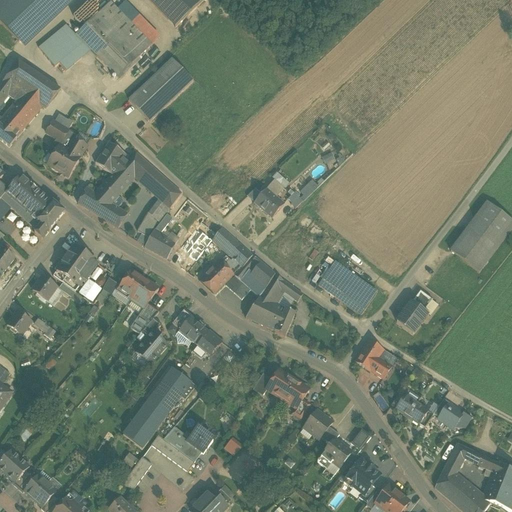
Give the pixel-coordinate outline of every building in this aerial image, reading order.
[(5,0),(0,5),(0,24),(25,50),(77,0),(5,0)] [(146,0),(175,29),(203,2),(201,0),(146,0)] [(117,80),(158,40),(123,5),(117,11),(110,4),(75,37),(66,27),(38,51),(54,70),(59,66),(66,74),(90,53),(117,80)] [(149,125),(193,83),(172,61),(128,103),(149,125)] [(4,83),(42,109),(46,111),(60,93),(50,87),(18,64),(4,83)] [(42,109),(4,83),(0,87),(0,104),(2,102),(6,97),(16,103),(1,121),(0,122),(0,127),(16,141),(42,109)] [(54,124),(68,132),(72,125),(68,122),(68,123),(58,117),(54,124)] [(57,151),(68,133),(68,132),(54,124),(53,123),(45,136),(55,141),(51,149),(56,152),(57,151)] [(0,141),(9,149),(16,141),(0,127),(0,141)] [(57,151),(77,163),(86,148),(74,141),(76,138),(68,133),(57,151)] [(126,158),(108,145),(95,165),(112,177),(96,197),(86,190),(78,205),(117,232),(127,217),(117,211),(124,203),(118,198),(134,179),(131,177),(137,170),(129,164),(125,160),(126,158)] [(68,180),(78,163),(77,163),(57,151),(56,152),(47,167),(68,180)] [(332,154),(323,158),(325,163),(335,160),(332,154)] [(136,156),(129,164),(137,170),(131,177),(134,179),(159,201),(149,215),(148,214),(137,233),(141,235),(137,244),(142,248),(157,223),(159,224),(169,211),(170,211),(181,196),(136,156)] [(52,203),(20,177),(5,195),(37,222),(52,203)] [(299,193),(306,200),(319,188),(312,181),(299,193)] [(282,188),(274,182),(254,205),(272,220),(283,207),(275,200),(280,195),(277,193),(282,188)] [(37,222),(5,195),(0,200),(0,221),(10,210),(36,232),(41,226),(36,223),(37,222)] [(64,214),(52,203),(37,222),(36,223),(41,226),(36,232),(34,234),(41,240),(48,232),(48,233),(57,222),(64,214)] [(511,229),(511,223),(486,204),(450,253),(478,274),(511,229)] [(155,231),(161,235),(172,220),(166,216),(155,231)] [(225,258),(220,263),(233,276),(233,277),(241,269),(242,269),(252,257),(221,230),(211,243),(232,261),(230,263),(225,258)] [(145,249),(167,261),(175,246),(167,240),(167,239),(161,235),(155,231),(145,249)] [(96,264),(73,248),(56,272),(57,273),(78,289),(96,264)] [(14,260),(2,250),(0,251),(0,276),(1,277),(14,260)] [(274,276),(252,257),(242,269),(234,278),(225,287),(241,301),(250,291),(259,299),(274,276)] [(220,263),(200,283),(213,296),(233,277),(233,276),(220,263)] [(359,318),(376,294),(333,264),(316,289),(359,318)] [(131,301),(145,281),(131,272),(114,297),(127,306),(131,301)] [(62,285),(75,293),(75,294),(78,289),(57,273),(53,278),(62,285)] [(301,296),(274,276),(259,299),(246,319),(284,338),(294,316),(276,307),(284,294),(296,302),(301,296)] [(56,289),(57,288),(43,278),(32,292),(53,307),(63,293),(58,290),(56,289)] [(108,302),(119,287),(109,280),(100,296),(108,302)] [(158,290),(145,281),(131,301),(144,310),(147,306),(158,290)] [(62,285),(58,290),(63,293),(71,299),(75,293),(62,285)] [(422,293),(413,306),(427,317),(430,319),(439,307),(422,293)] [(413,306),(411,305),(396,325),(412,337),(427,317),(413,306)] [(153,321),(159,314),(147,306),(144,310),(138,319),(136,321),(142,325),(147,328),(153,321)] [(183,312),(172,326),(180,332),(190,320),(191,321),(193,318),(183,312)] [(7,327),(21,338),(31,324),(17,313),(7,327)] [(136,321),(138,319),(131,314),(123,325),(135,333),(142,325),(136,321)] [(56,333),(38,320),(34,326),(45,334),(43,336),(50,341),(56,333)] [(197,326),(191,321),(190,320),(180,332),(175,339),(177,340),(177,345),(183,345),(184,346),(188,341),(194,346),(205,333),(202,330),(205,327),(200,322),(197,326)] [(160,327),(153,321),(147,328),(141,335),(146,338),(152,332),(154,334),(160,327)] [(160,341),(161,340),(154,334),(152,332),(146,338),(141,344),(143,346),(135,355),(149,366),(167,347),(160,341)] [(207,335),(205,333),(194,346),(197,348),(197,349),(205,355),(209,351),(213,355),(222,344),(208,333),(207,335)] [(378,360),(383,352),(368,342),(354,364),(383,382),(392,368),(378,360)] [(0,383),(3,385),(10,376),(0,368),(0,383)] [(184,402),(196,388),(172,371),(123,437),(142,451),(180,399),(184,402)] [(266,392),(281,402),(294,382),(280,373),(277,374),(272,382),(266,392)] [(266,392),(272,382),(262,376),(252,392),(262,399),(266,392)] [(296,412),(302,403),(308,394),(307,391),(294,382),(281,402),(295,411),(296,412)] [(0,411),(11,395),(0,386),(0,411)] [(395,412),(407,420),(416,406),(420,401),(409,394),(403,390),(399,396),(404,399),(396,411),(395,412)] [(404,399),(399,396),(391,408),(396,411),(404,399)] [(443,402),(433,417),(438,420),(447,406),(448,405),(443,402)] [(296,412),(295,411),(292,417),(300,422),(310,408),(302,403),(296,412)] [(416,406),(407,420),(419,428),(419,427),(428,415),(428,414),(416,406)] [(447,406),(438,420),(437,422),(453,432),(454,430),(465,431),(472,421),(463,415),(463,416),(457,412),(457,411),(453,409),(447,406)] [(332,425),(316,413),(303,431),(319,443),(321,440),(329,430),(332,425)] [(428,415),(419,427),(424,430),(433,418),(428,415)] [(333,434),(329,430),(321,440),(325,444),(333,434)] [(212,443),(196,431),(187,444),(203,456),(212,443)] [(350,445),(360,453),(371,440),(361,432),(350,445)] [(339,438),(333,434),(325,444),(330,448),(334,442),(335,443),(339,438)] [(156,451),(163,442),(158,438),(151,448),(156,451)] [(231,441),(224,450),(234,458),(241,450),(231,441)] [(161,455),(168,445),(163,442),(156,451),(161,455)] [(335,443),(334,442),(330,448),(317,465),(334,478),(351,455),(335,443)] [(166,459),(173,449),(168,445),(161,455),(166,459)] [(434,490),(460,511),(485,511),(490,505),(505,511),(511,511),(511,510),(511,472),(456,447),(434,490)] [(172,463),(179,453),(173,449),(166,459),(172,463)] [(7,457),(0,464),(0,472),(5,477),(20,460),(11,452),(7,457)] [(132,469),(138,460),(129,453),(123,462),(132,469)] [(177,466),(184,457),(179,453),(172,463),(177,466)] [(182,470),(189,460),(184,457),(177,466),(182,470)] [(20,460),(5,477),(13,483),(15,485),(25,473),(29,469),(20,460)] [(152,467),(142,460),(138,465),(148,472),(152,467)] [(187,474),(194,464),(189,460),(182,470),(187,474)] [(366,467),(360,463),(343,485),(352,491),(354,489),(362,495),(364,497),(372,487),(379,477),(373,473),(374,471),(367,466),(366,467)] [(148,472),(138,465),(134,470),(144,477),(148,472)] [(144,477),(134,470),(130,475),(140,482),(144,477)] [(18,490),(30,477),(25,473),(15,485),(13,483),(11,485),(18,490)] [(140,482),(130,475),(127,480),(136,487),(140,482)] [(24,493),(33,501),(47,485),(38,476),(34,481),(23,493),(24,493)] [(34,481),(30,477),(18,490),(23,495),(24,493),(23,493),(34,481)] [(136,487),(127,480),(123,486),(133,493),(136,487)] [(42,509),(53,498),(57,493),(47,485),(33,501),(42,509)] [(220,492),(231,502),(235,498),(225,487),(220,492)] [(375,496),(378,492),(372,487),(364,497),(362,495),(359,499),(367,506),(375,496)] [(386,511),(399,496),(389,488),(380,500),(375,506),(375,507),(381,511),(386,511)] [(215,497),(226,507),(231,502),(220,492),(215,497)] [(208,494),(199,502),(209,511),(223,511),(227,509),(226,507),(215,497),(212,493),(208,494)] [(380,500),(375,496),(367,506),(366,508),(371,511),(375,507),(375,506),(380,500)] [(402,511),(409,504),(399,496),(386,511),(402,511)] [(85,511),(83,509),(82,510),(73,502),(74,501),(69,497),(58,509),(55,511),(85,511)] [(73,502),(82,510),(83,509),(86,506),(77,497),(74,501),(73,502)] [(57,502),(53,498),(42,509),(40,511),(41,511),(47,511),(54,505),(57,502)] [(129,510),(119,500),(109,511),(133,511),(135,511),(131,507),(129,510)] [(209,511),(199,502),(191,511),(209,511)]
